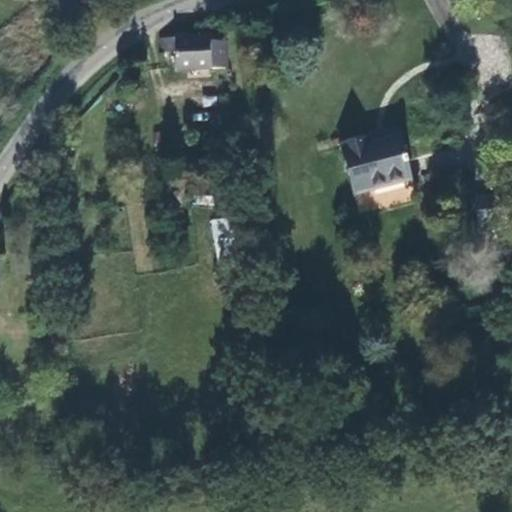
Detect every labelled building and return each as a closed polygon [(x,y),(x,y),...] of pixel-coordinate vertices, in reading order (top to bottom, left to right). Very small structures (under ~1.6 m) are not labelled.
[(447,0),(428,0),(430,22),(449,21),(447,0)] [(175,53),(176,70),(228,69),(227,40),(210,39),(210,37),(160,39),(160,53),(175,53)] [(339,141),(352,194),(407,179),(397,134),(367,142),(366,134),(339,141)] [(225,174),(240,173),(236,144),(221,146),(225,174)] [(213,222),(218,261),(253,255),(248,177),(227,179),(232,220),(213,222)] [(476,199),(480,231),(496,230),(510,228),(506,196),(476,199)] [(499,253),(511,252),(511,249),(510,228),(496,230),(499,253)] [(69,468),(69,457),(38,455),(38,466),(69,468)]
